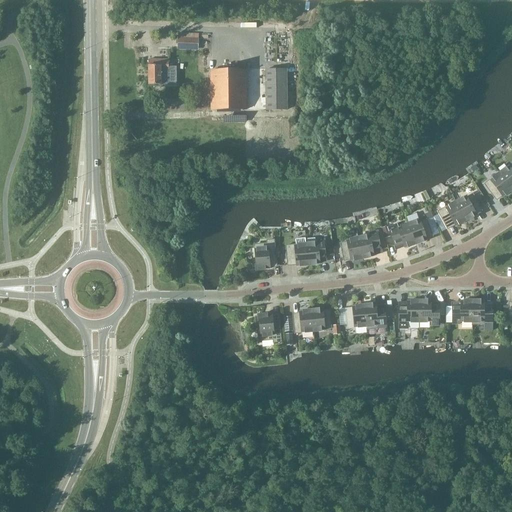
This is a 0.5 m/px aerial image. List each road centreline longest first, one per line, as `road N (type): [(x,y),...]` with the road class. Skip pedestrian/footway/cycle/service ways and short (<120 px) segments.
road 1 (residential): [(129,295),(351,283),(476,241)]
road 2 (secondary): [(92,186),(89,0)]
road 3 (secondary): [(53,511),(83,447),(94,391)]
